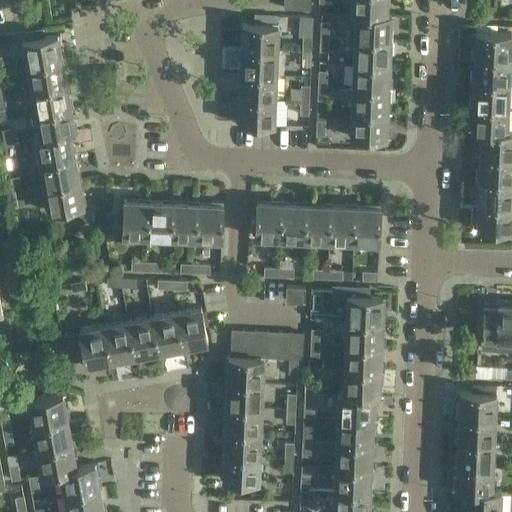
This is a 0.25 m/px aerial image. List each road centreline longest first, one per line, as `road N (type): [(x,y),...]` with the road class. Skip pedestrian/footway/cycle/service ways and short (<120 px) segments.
road 1 (residential): [(429,169),(191,161),(139,12),(224,0)]
road 2 (residential): [(414,511),(424,261)]
road 3 (residential): [(429,169),(436,0)]
